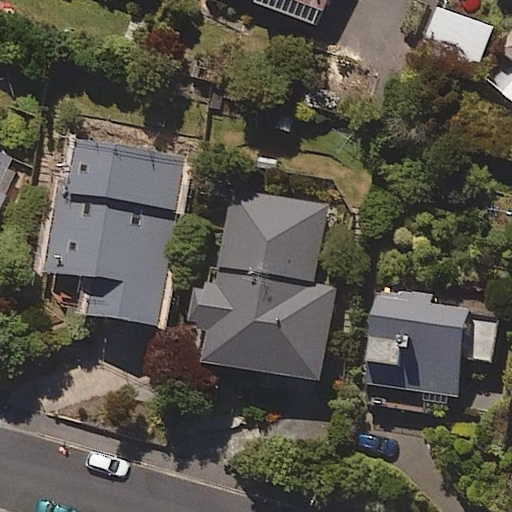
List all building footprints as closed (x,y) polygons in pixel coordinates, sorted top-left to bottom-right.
[(336,0),(252,0),(265,4),(260,19),(323,40),(336,0)] [(497,33),(441,13),(421,68),(477,89),(497,33)] [(511,52),(502,64),(511,71),(511,105),(505,113),(511,119),(511,52)] [(23,158),(0,149),(0,241),(4,243),(19,203),(8,199),(23,158)] [(188,170),(73,153),(51,291),(101,299),(95,337),(160,347),(188,170)] [(224,275),(211,273),(208,298),(200,297),(194,343),(213,346),(208,385),(325,400),(338,300),(319,298),(331,211),(234,199),(224,275)] [(503,314),(383,299),(370,399),(461,410),(466,371),(495,375),(503,314)]
